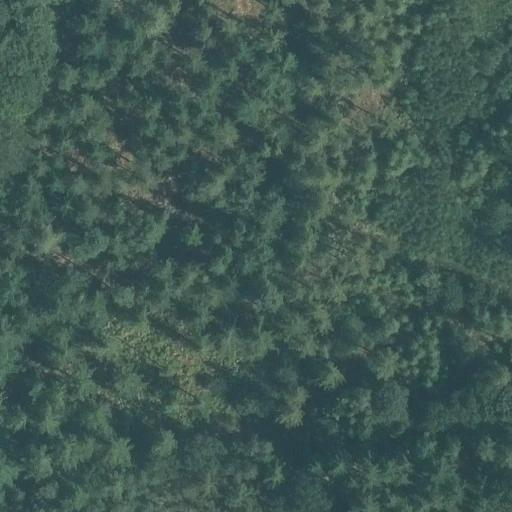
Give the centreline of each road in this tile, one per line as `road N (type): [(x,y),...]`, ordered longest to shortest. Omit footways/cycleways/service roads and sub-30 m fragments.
road 1 (track): [(291,511),(275,415),(0,466)]
road 2 (track): [(511,383),(275,415)]
